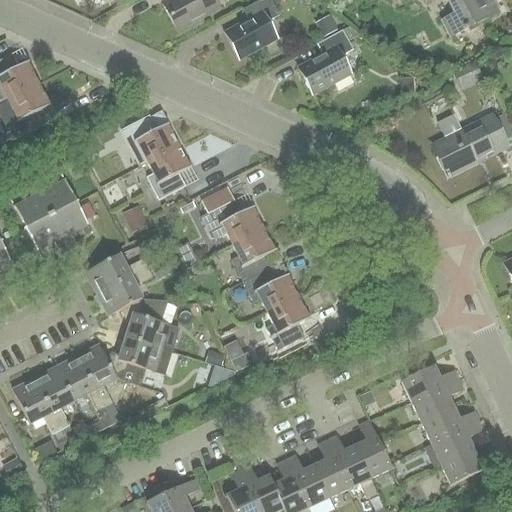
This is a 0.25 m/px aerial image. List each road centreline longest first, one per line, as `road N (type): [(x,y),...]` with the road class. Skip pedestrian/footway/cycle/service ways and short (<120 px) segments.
road 1 (residential): [(53,511),(470,314)]
road 2 (residential): [(297,138),(0,8)]
road 3 (residential): [(445,260),(340,308),(287,192),(297,138)]
road 4 (residential): [(445,260),(427,223),(381,177),(297,138)]
